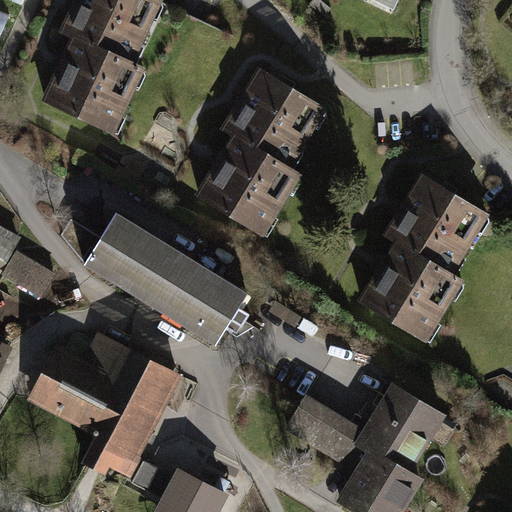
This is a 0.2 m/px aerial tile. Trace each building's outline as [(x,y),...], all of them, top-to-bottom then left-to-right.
[(163,15),(132,0),(87,0),(63,51),(76,58),(47,116),(119,150),(148,90),(131,81),(163,15)] [(338,0),(394,26),(404,0),(338,0)] [(0,45),(10,23),(0,18),(0,45)] [(332,121),(267,82),(231,141),(242,147),(204,210),(267,248),(305,186),(295,180),(332,121)] [(492,226),(427,187),(391,246),(402,252),(364,315),(427,353),(465,291),(455,285),(492,226)] [(249,287),(116,206),(82,261),(215,342),(249,287)] [(0,275),(22,237),(0,224),(0,275)] [(58,274),(18,252),(3,278),(43,301),(58,274)] [(56,341),(27,398),(95,432),(81,460),(106,473),(110,464),(131,475),(183,372),(97,329),(84,355),(56,341)] [(0,372),(14,346),(0,338),(0,372)] [(368,426),(312,393),(291,429),(359,469),(339,501),(357,511),(404,511),(427,473),(408,462),(442,405),(397,378),(368,426)] [(217,511),(229,490),(178,465),(173,474),(144,459),(131,483),(160,498),(153,511),(217,511)]
